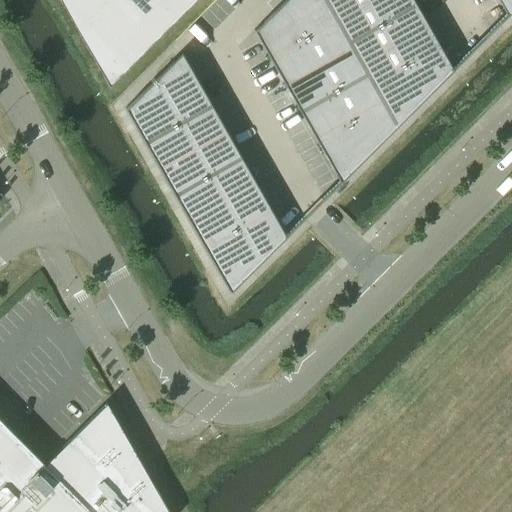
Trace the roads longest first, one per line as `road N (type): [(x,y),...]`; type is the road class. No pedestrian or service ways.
road 1 (unclassified): [(65,195),(170,378),(196,406),(242,414),(282,392),(511,162)]
road 2 (unclassified): [(0,83),(65,195)]
